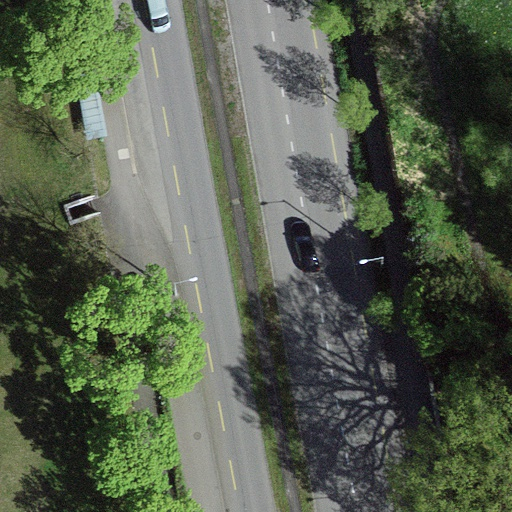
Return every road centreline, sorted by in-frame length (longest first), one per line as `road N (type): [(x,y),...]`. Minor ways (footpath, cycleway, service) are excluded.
road 1 (primary): [(160,0),(254,511)]
road 2 (primary): [(357,511),(270,0)]
